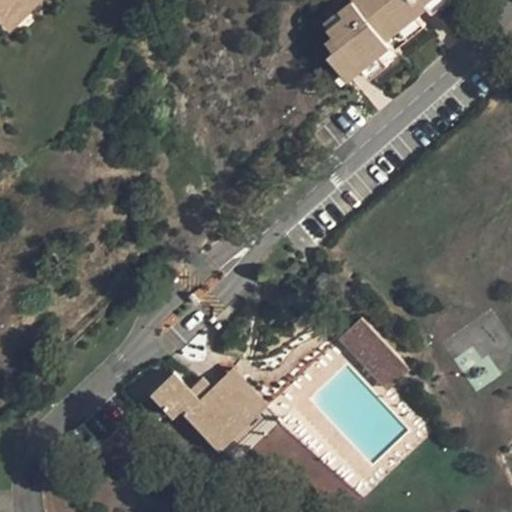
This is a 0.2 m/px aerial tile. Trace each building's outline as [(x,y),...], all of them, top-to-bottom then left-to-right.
[(0,0),(0,17),(4,22),(26,0),(0,0)] [(26,0),(4,22),(12,31),(43,0),(26,0)] [(334,40),(330,42),(351,70),(363,61),(379,81),(408,57),(405,53),(434,29),(417,5),(423,0),(429,0),(446,20),(462,8),(456,0),(341,0),(346,5),(330,17),(336,25),(328,31),(334,40)] [(347,336),(395,388),(417,368),(369,316),(347,336)] [(227,369),(213,381),(248,418),(261,407),(227,369)] [(248,418),(213,381),(203,390),(191,401),(182,391),(167,374),(145,394),(168,419),(175,412),(212,451),(248,418)] [(182,391),(191,401),(203,390),(194,380),(182,391)]
